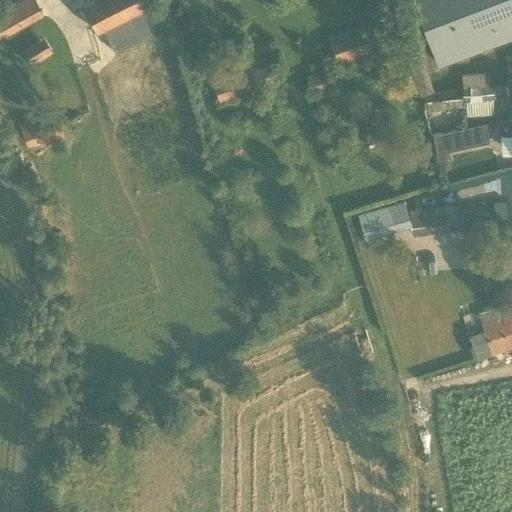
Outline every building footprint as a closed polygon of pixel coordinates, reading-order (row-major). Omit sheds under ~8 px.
[(22,0),(0,12),(0,36),(43,14),(35,0),(22,0)] [(114,52),(166,26),(153,0),(95,0),(84,6),(97,32),(103,29),(114,52)] [(511,0),(414,0),(439,64),(511,36),(511,0)] [(329,36),(340,66),(393,47),(382,17),(329,36)] [(21,50),(33,67),(54,53),(42,35),(21,50)] [(208,68),(219,103),(278,84),(266,49),(208,68)] [(313,89),(336,83),(332,66),(308,73),(313,89)] [(488,72),(462,74),(463,89),(489,87),(489,85),(488,72)] [(511,117),(511,87),(508,88),(508,84),(489,85),(489,87),(463,89),(463,91),(434,93),(422,94),(423,110),(427,110),(464,106),(463,100),(492,98),(509,97),(511,117)] [(53,109),(38,115),(19,123),(28,143),(62,129),(53,109)] [(511,117),(497,119),(498,131),(503,135),(511,134),(511,117)] [(447,151),(469,146),(464,127),(434,135),(437,153),(447,151)] [(447,151),(437,153),(439,166),(449,164),(447,151)] [(18,152),(9,156),(15,169),(24,165),(18,152)] [(411,235),(427,234),(496,227),(495,218),(504,217),(503,200),(424,207),(425,208),(409,210),(411,235)] [(478,314),(486,339),(472,344),(477,358),(491,353),(511,345),(511,305),(511,306),(511,302),(478,314)]
